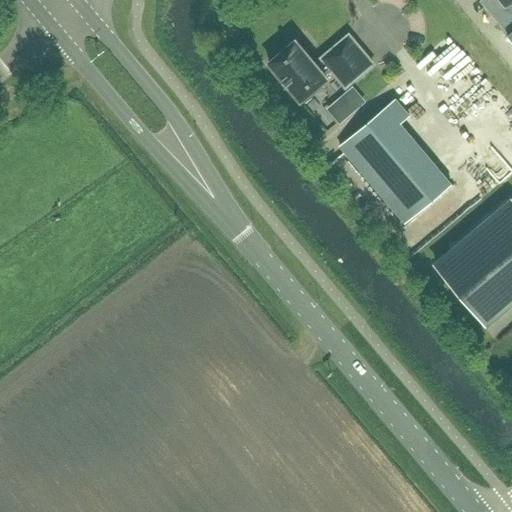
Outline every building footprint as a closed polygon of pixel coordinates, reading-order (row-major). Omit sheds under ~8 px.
[(511,0),(481,0),(480,1),(508,34),(511,31),(511,0)] [(345,87),(372,63),(348,35),(321,58),(322,60),(315,65),(296,42),(295,40),(294,41),(294,42),(270,62),(268,63),(269,64),(270,64),(299,98),(299,99),(300,100),(301,99),(301,98),(325,78),(325,79),(326,78),(325,76),(325,77),(325,76),(331,71),(345,87)] [(339,146),(404,223),(450,184),(399,123),(408,115),(395,99),(339,146)] [(210,179),(219,175),(208,149),(199,153),(210,179)] [(485,323),(511,299),(511,201),(435,264),(485,323)]
